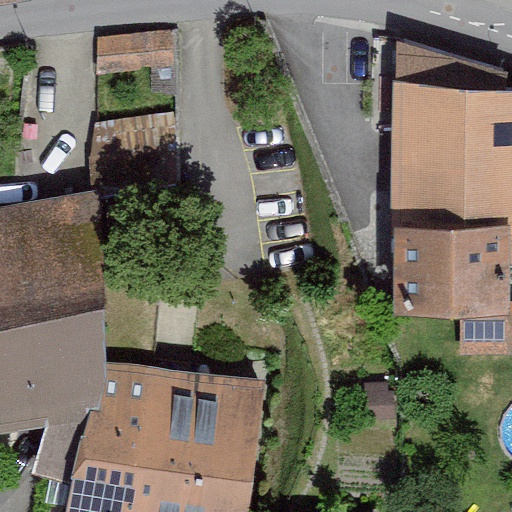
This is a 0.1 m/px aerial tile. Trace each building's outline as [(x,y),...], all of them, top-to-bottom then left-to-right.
[(100,62),(177,60),(176,27),(99,29),(100,62)] [(511,78),(404,76),(402,211),(511,213),(511,78)] [(107,183),(0,197),(0,420),(90,405),(105,334),(126,338),(107,183)] [(511,213),(402,211),(400,300),(511,302),(511,213)] [(90,405),(67,511),(229,511),(260,366),(126,338),(105,334),(90,405)]
